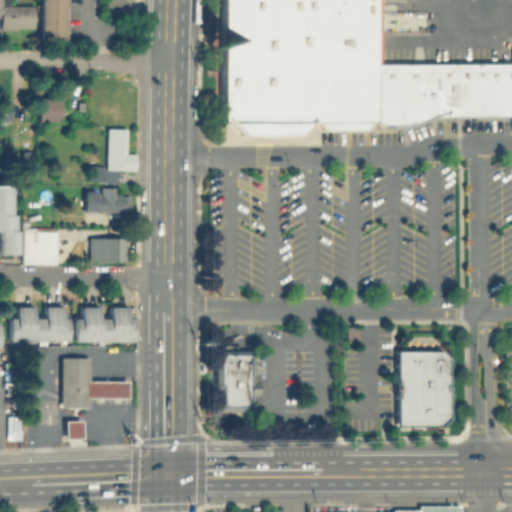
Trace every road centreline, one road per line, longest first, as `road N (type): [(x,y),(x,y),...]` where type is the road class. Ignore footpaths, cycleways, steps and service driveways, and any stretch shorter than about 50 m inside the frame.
road 1 (secondary): [(170,0),(167,276)]
road 2 (residential): [(0,60),(168,62)]
road 3 (secondary): [(167,310),(166,475)]
road 4 (residential): [(167,276),(23,275)]
road 5 (primary): [(371,473),(511,472)]
